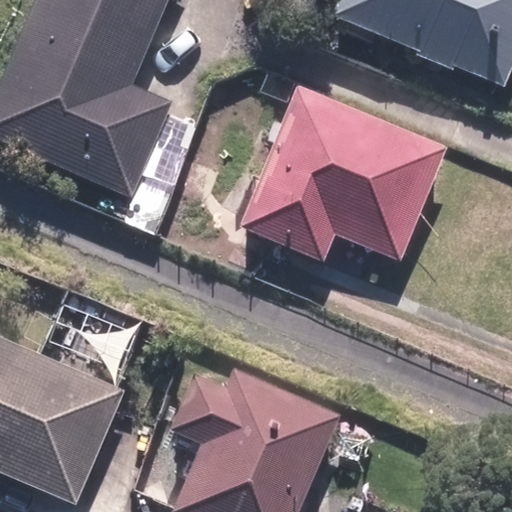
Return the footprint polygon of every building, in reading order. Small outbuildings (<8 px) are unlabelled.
[(35,0),(0,84),(0,144),(128,198),(166,109),(127,93),(165,0),(35,0)] [(511,0),(339,0),(330,23),(501,92),(511,64),(511,0)] [(444,156),(294,95),(239,229),(320,262),(329,238),(400,266),(444,156)] [(117,394),(0,343),(0,475),(69,505),(117,394)] [(294,511),(333,419),(228,375),(220,394),(188,381),(168,429),(199,442),(169,511),(294,511)]
